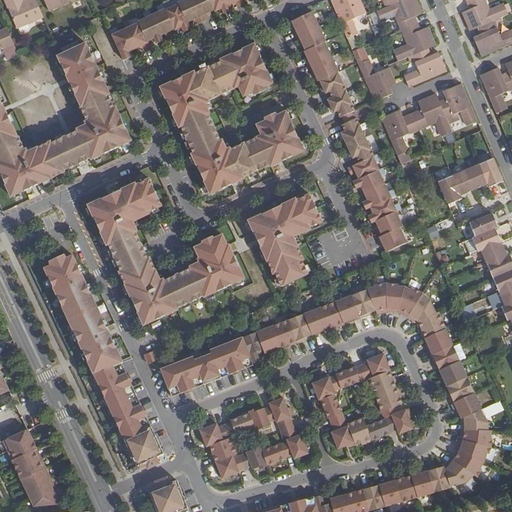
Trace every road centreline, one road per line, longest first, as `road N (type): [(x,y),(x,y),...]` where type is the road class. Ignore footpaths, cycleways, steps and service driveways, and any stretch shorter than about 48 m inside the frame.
road 1 (residential): [(332,474),(424,451),(434,439),(431,414),(402,343),(391,336),(291,371)]
road 2 (residential): [(168,421),(62,197)]
road 3 (tertiary): [(103,496),(0,277)]
road 4 (residential): [(162,152),(131,82),(265,19)]
road 5 (residential): [(323,167),(199,219),(162,152)]
road 6 (residential): [(265,19),(324,145),(330,163),(323,167)]
road 7 (residential): [(291,371),(168,421)]
road 8 (residential): [(204,507),(332,474)]
